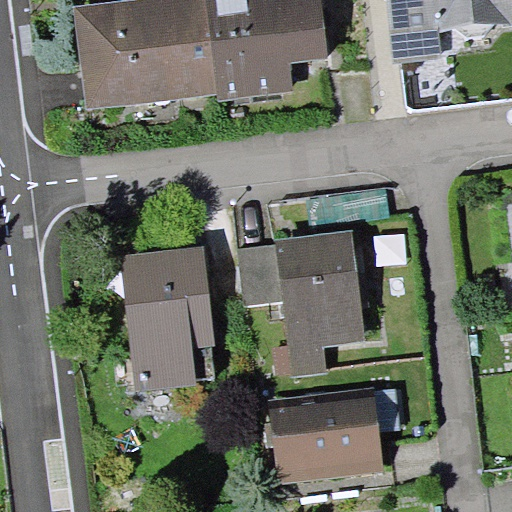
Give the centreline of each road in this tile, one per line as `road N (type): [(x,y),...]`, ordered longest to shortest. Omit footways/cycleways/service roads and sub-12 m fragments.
road 1 (residential): [(0,203),(511,130)]
road 2 (residential): [(0,217),(38,511)]
